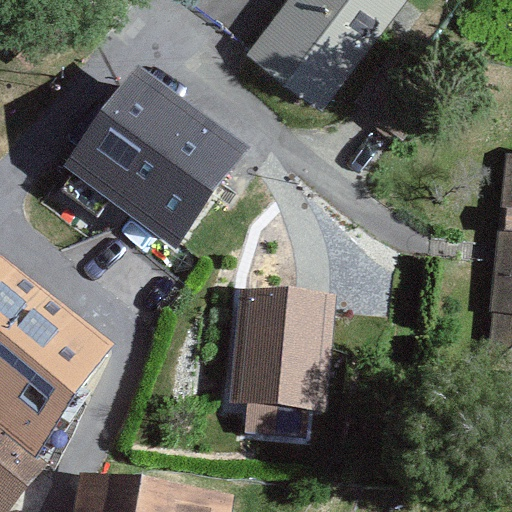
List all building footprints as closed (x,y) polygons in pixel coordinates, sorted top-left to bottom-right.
[(426,0),(294,0),(257,44),(335,109),(426,0)] [(39,69),(78,39),(51,4),(12,34),(39,69)] [(450,99),(402,64),(372,105),(420,140),(450,99)] [(271,170),(160,84),(90,174),(201,260),(271,170)] [(511,208),(498,322),(511,323),(511,208)] [(0,384),(62,307),(4,260),(0,264),(0,384)] [(331,298),(246,289),(234,403),(319,411),(331,298)] [(121,355),(62,307),(0,384),(0,411),(45,448),(121,355)] [(28,511),(63,470),(0,420),(0,502),(13,511),(28,511)] [(258,511),(103,489),(99,511),(258,511)]
